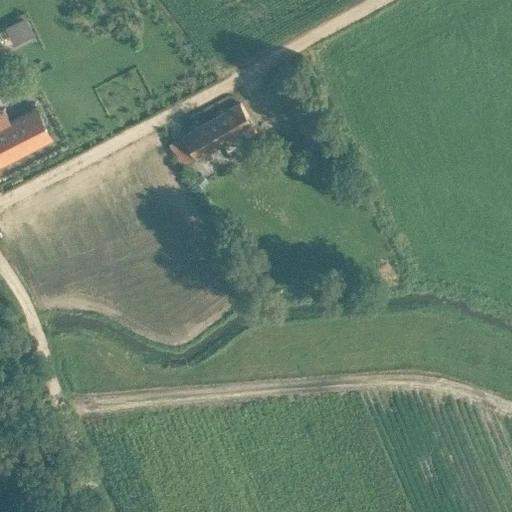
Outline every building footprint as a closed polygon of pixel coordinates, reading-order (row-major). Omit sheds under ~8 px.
[(332,136),(300,70),(279,81),(311,146),(332,136)] [(240,101),(183,134),(196,157),(254,123),(240,101)] [(0,107),(0,162),(52,136),(37,106),(9,120),(2,106),(0,107)] [(200,171),(194,177),(201,185),(208,179),(200,171)] [(0,486),(11,480),(0,462),(0,486)]
